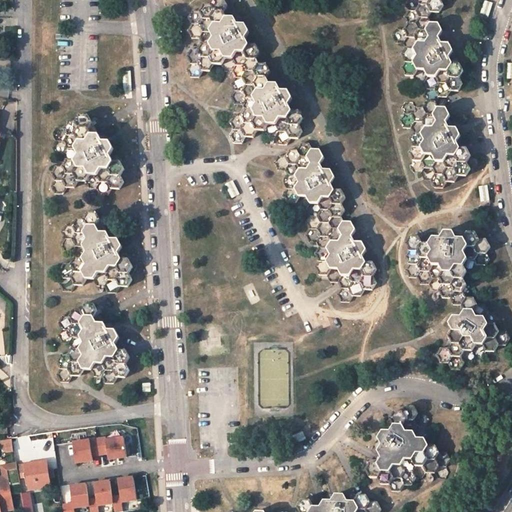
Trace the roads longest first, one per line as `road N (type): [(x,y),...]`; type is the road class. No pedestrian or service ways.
road 1 (residential): [(23,0),(20,404),(41,425),(176,406)]
road 2 (residential): [(181,466),(293,461),(322,444),(371,393),(394,385),(458,398),(511,387)]
road 3 (residential): [(303,313),(230,166),(160,174)]
road 4 (residential): [(160,174),(176,406)]
road 5 (residential): [(511,226),(493,99),(506,0)]
road 6 (residential): [(147,0),(160,174)]
